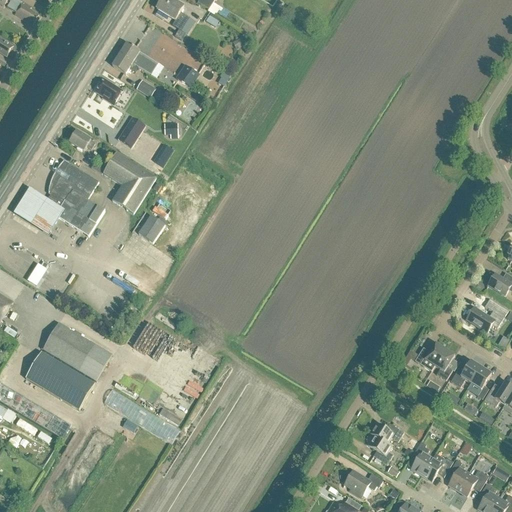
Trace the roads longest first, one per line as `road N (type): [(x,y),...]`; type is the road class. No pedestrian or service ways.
road 1 (residential): [(287,511),(486,197)]
road 2 (primary): [(0,199),(125,0)]
road 3 (residential): [(511,366),(446,326),(511,211)]
